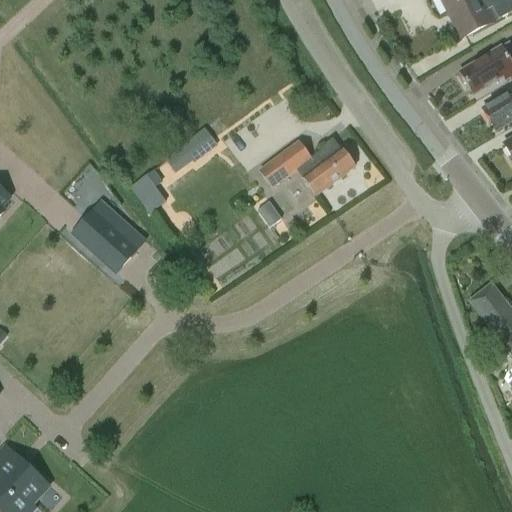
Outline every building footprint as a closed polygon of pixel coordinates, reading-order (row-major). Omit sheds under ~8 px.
[(511,0),(440,0),(461,39),(493,23),(511,12),(511,0)] [(511,56),(505,61),(498,50),(490,55),(459,74),(473,96),(502,77),(505,81),(511,77),(511,56)] [(511,98),(509,94),(482,111),(495,133),(511,123),(511,98)] [(182,149),(164,162),(175,177),(193,163),(194,165),(217,148),(204,131),(181,148),(182,149)] [(320,153),(310,160),(298,143),(258,173),(272,191),(297,173),(316,197),(354,169),(341,152),(332,140),(318,150),(320,153)] [(511,140),(503,146),(511,160),(511,140)] [(151,215),(166,204),(156,190),(164,184),(155,172),(131,189),(151,215)] [(0,216),(4,212),(1,210),(9,201),(0,192),(0,216)] [(136,252),(92,213),(72,235),(116,275),(136,252)] [(511,389),(511,312),(491,285),(469,303),(501,345),(511,358),(511,382),(508,385),(511,389)] [(44,486),(27,471),(23,477),(0,457),(0,504),(2,503),(11,511),(34,511),(36,509),(29,503),(44,486)]
